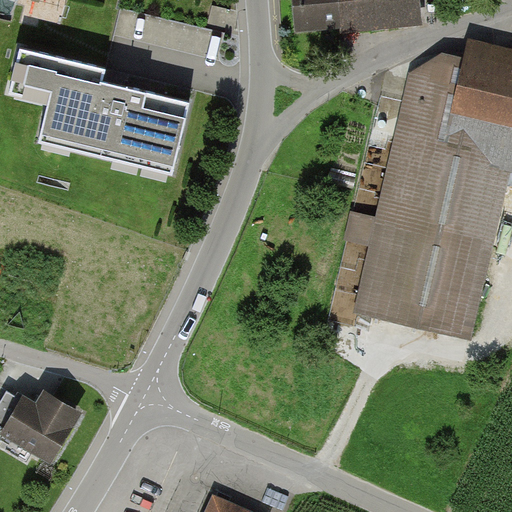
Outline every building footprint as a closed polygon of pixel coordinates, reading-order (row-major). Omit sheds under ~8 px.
[(289,0),(291,30),(414,24),(412,0),(289,0)] [(411,75),(356,307),(469,334),(508,167),(511,168),(511,53),(459,41),(455,59),(436,55),(430,79),(411,75)] [(102,73),(16,51),(5,93),(47,104),(36,145),(169,179),(187,109),(99,87),(102,73)] [(395,133),(402,105),(388,102),(381,129),(395,133)] [(0,429),(0,437),(42,461),(68,414),(35,395),(29,406),(17,400),(0,429)] [(233,511),(206,500),(200,511),(233,511)]
